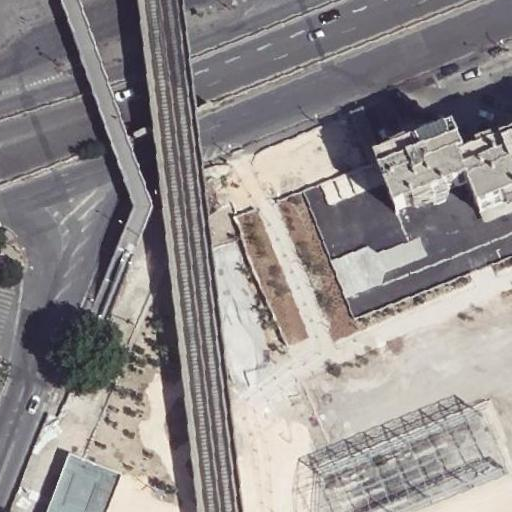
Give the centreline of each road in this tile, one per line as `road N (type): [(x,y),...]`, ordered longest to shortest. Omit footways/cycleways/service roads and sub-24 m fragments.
road 1 (tertiary): [(130,160),(511,14)]
road 2 (tertiary): [(321,0),(0,115)]
road 3 (residential): [(0,468),(130,160)]
road 4 (motorway): [(257,64),(0,162)]
road 5 (motorway): [(257,64),(0,135)]
road 6 (motorway): [(420,0),(257,64)]
road 7 (residential): [(41,320),(0,459)]
road 8 (residential): [(12,202),(36,229),(41,320)]
road 9 (tertiary): [(12,202),(130,160)]
